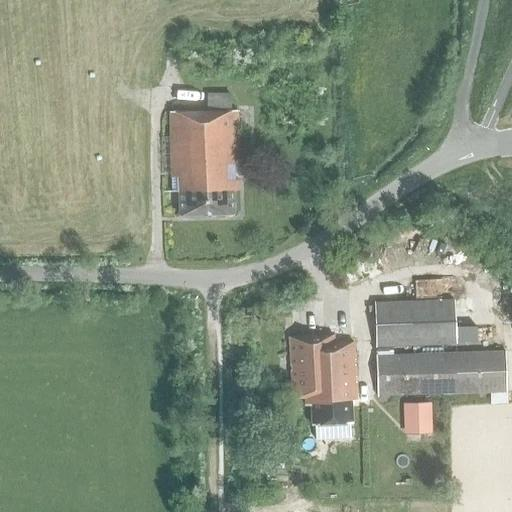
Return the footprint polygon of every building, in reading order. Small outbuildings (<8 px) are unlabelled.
[(178,193),(179,216),(233,215),(233,191),(239,191),(236,111),(169,113),(171,193),(178,193)] [(472,311),(472,300),(454,301),(454,311),(472,311)] [(392,346),(455,343),(454,301),(373,304),(375,346),(376,346),(392,346)] [(356,401),(353,343),(333,344),(333,335),(288,338),(291,399),(304,398),(304,406),(310,406),(311,426),(351,424),(350,402),(356,401)] [(376,357),(375,357),(377,397),(506,392),(505,352),(393,356),(392,346),(376,346),(376,357)] [(408,429),(427,428),(426,404),(407,404),(408,429)]
